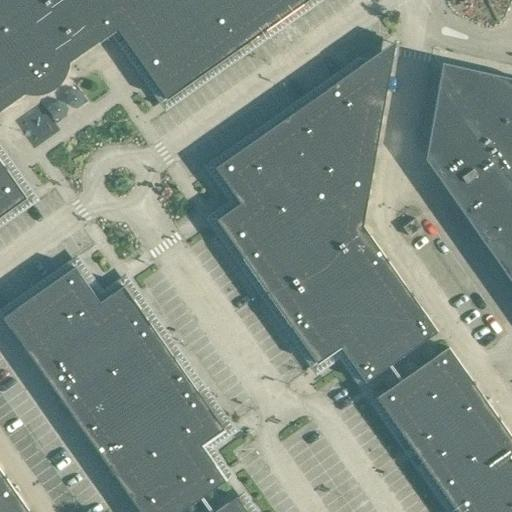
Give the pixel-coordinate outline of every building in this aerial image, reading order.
[(70,62),(111,33),(118,29),(159,87),(179,91),(308,0),(0,0),(0,217),(27,198),(0,159),(0,111),(25,94),(21,88),(66,56),(70,62)] [(364,226),(392,64),(396,42),(370,60),(216,168),(241,203),(217,220),(318,363),(342,347),(366,382),(438,332),(364,226)] [(442,70),(426,159),(511,281),(511,78),(443,63),(442,70)] [(416,218),(403,227),(410,237),(418,231),(422,227),(416,218)] [(225,429),(124,286),(101,302),(76,267),(16,309),(12,329),(141,511),(181,511),(226,481),(201,445),(225,429)] [(511,511),(511,436),(449,347),(378,398),(458,511),(511,511)] [(0,511),(30,511),(0,468),(0,511)] [(248,511),(237,496),(214,511),(248,511)]
